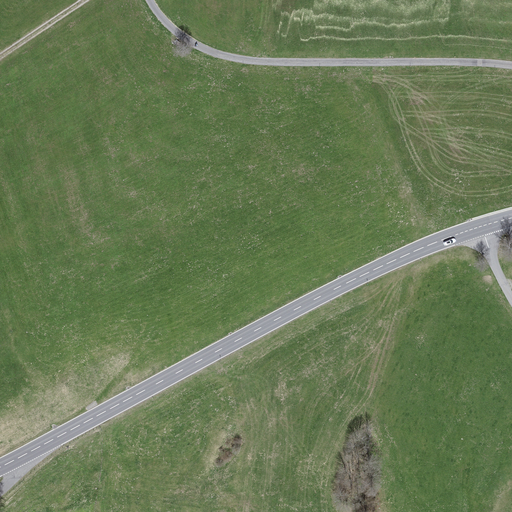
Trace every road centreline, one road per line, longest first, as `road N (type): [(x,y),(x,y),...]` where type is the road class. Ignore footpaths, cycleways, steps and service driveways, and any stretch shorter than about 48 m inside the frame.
road 1 (tertiary): [(0,466),(325,293),(479,226)]
road 2 (track): [(148,0),(190,42),(226,56),(511,65)]
